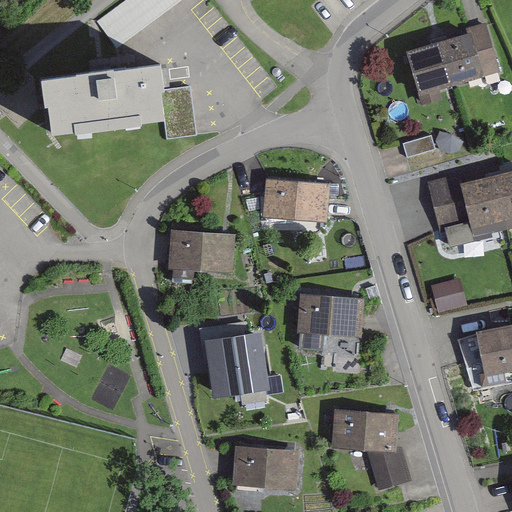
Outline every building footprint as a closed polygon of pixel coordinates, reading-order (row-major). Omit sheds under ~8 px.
[(126,0),(94,24),(114,52),(184,0),(126,0)] [(466,31),(468,40),(448,46),(440,48),(452,91),(484,81),(484,79),(501,74),(487,25),(466,31)] [(431,50),(407,57),(419,100),(452,91),(440,48),(431,50)] [(163,79),(43,93),(50,146),(165,131),(167,141),(191,138),(185,88),(165,92),(163,79)] [(438,131),(411,139),(415,154),(443,145),(438,131)] [(511,175),(493,180),(505,226),(511,224),(511,175)] [(428,184),(439,228),(469,220),(461,188),(458,177),(428,184)] [(342,183),(273,178),(269,218),(339,224),(342,183)] [(473,234),(505,226),(493,180),(461,188),(469,220),(473,234)] [(240,234),(180,228),(174,284),(201,287),(203,267),(237,271),(240,234)] [(464,273),(438,277),(442,303),(469,298),(464,273)] [(378,298),(313,291),(308,335),(373,342),(378,298)] [(511,332),(511,331),(476,338),(486,383),(511,377),(511,332)] [(279,341),(213,336),(210,380),(276,384),(279,341)] [(410,412),(341,407),(338,450),(375,452),(388,491),(417,482),(408,451),(410,412)] [(309,451),(244,444),(239,489),(304,496),(309,451)]
